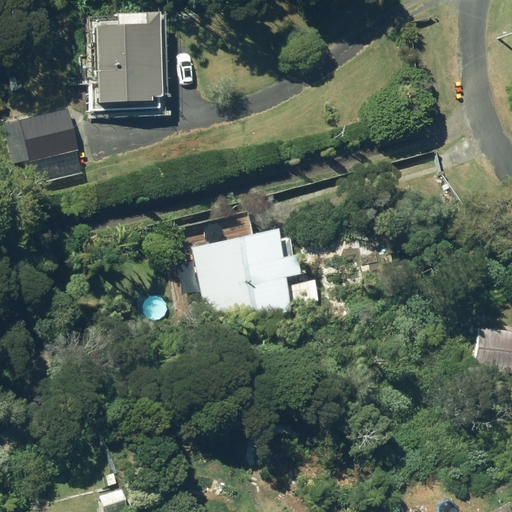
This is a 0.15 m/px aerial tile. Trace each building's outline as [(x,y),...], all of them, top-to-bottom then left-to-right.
[(87,28),(89,104),(143,103),(143,99),(153,99),(151,26),(87,28)] [(19,161),(26,186),(79,173),(64,107),(15,119),(25,160),(19,161)] [(227,313),(229,324),(285,312),(278,279),(293,275),(286,237),(272,241),(269,231),(187,248),(201,317),(227,313)] [(444,329),(458,324),(452,309),(438,315),(444,329)] [(469,368),(508,373),(511,338),(511,331),(475,326),(469,368)] [(96,498),(100,511),(121,511),(126,511),(119,490),(96,498)]
